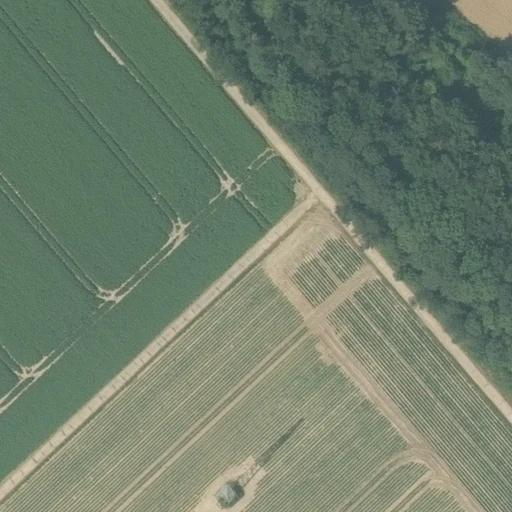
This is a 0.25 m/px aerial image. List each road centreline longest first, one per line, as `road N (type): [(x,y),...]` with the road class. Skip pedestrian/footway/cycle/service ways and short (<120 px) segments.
road 1 (track): [(166,0),(511,418)]
road 2 (track): [(0,491),(323,192)]
